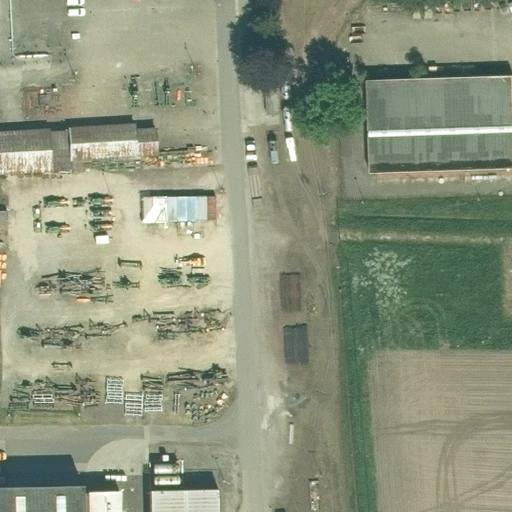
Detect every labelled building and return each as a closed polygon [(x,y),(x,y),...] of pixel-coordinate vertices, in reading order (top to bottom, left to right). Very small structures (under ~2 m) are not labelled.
[(357,72),(360,165),(505,160),(502,67),(357,72)] [(0,123),(0,166),(126,158),(123,115),(0,123)] [(221,219),(220,195),(137,199),(138,223),(221,219)] [(72,478),(0,478),(0,511),(109,511),(109,483),(73,483),(72,478)] [(207,511),(207,481),(136,482),(136,511),(207,511)]
